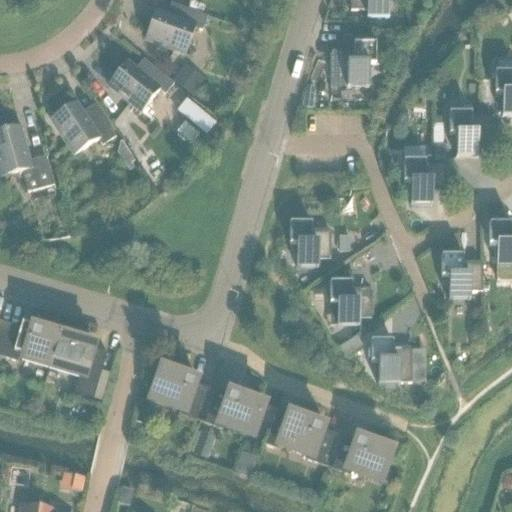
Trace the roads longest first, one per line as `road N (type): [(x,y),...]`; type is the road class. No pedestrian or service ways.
road 1 (residential): [(511,187),(419,250),(400,250),(361,149),(273,147)]
road 2 (residential): [(393,424),(276,382),(207,339)]
road 3 (tertiary): [(207,339),(273,147)]
road 4 (tertiary): [(273,147),(315,0)]
road 5 (tertiary): [(139,320),(0,279)]
road 6 (residential): [(109,0),(86,36),(59,55),(0,71)]
